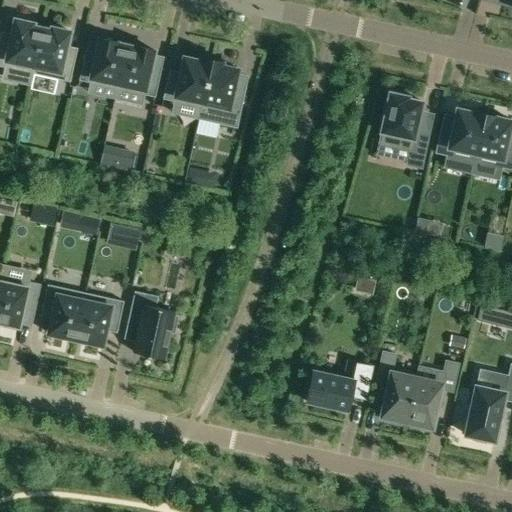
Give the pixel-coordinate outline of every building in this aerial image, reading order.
[(1,31),(0,37),(0,66),(4,67),(32,73),(42,28),(32,26),(33,23),(15,19),(12,33),(1,31)] [(42,28),(32,73),(70,82),(77,48),(67,46),(70,31),(52,28),(51,30),(42,28)] [(85,51),(79,80),(117,88),(126,45),(117,43),(117,42),(99,38),(96,53),(85,51)] [(126,45),(117,88),(155,97),(161,68),(151,66),(155,51),(137,47),(137,48),(126,45)] [(169,70),(163,97),(174,101),(200,107),(195,131),(196,131),(198,119),(201,107),(212,60),(201,57),(200,61),(184,57),(180,72),(169,70)] [(198,119),(196,131),(199,119),(237,128),(246,87),(235,85),(238,69),(222,65),(222,62),(212,60),(201,107),(198,119)] [(390,92),(379,141),(410,148),(406,165),(421,168),(430,129),(416,126),(422,102),(408,98),(408,96),(390,92)] [(122,107),(146,108),(147,96),(123,95),(122,107)] [(441,125),(435,153),(474,161),(485,113),(474,111),(474,112),(457,108),(453,128),(441,125)] [(485,113),(474,161),(511,169),(511,141),(507,140),(511,120),(495,117),(495,116),(485,113)] [(104,148),(100,165),(115,168),(118,151),(104,148)] [(190,169),(187,182),(200,184),(203,171),(190,169)] [(35,203),(30,222),(40,224),(45,205),(35,203)] [(62,211),(59,226),(77,230),(81,215),(62,211)] [(416,218),(413,232),(427,235),(430,221),(416,218)] [(132,226),(130,238),(142,241),(145,229),(132,226)] [(487,236),(485,247),(499,250),(502,239),(487,236)] [(1,276),(0,280),(0,322),(1,323),(17,326),(17,327),(19,327),(19,325),(22,312),(33,314),(39,285),(1,276)] [(48,284),(41,316),(51,318),(48,333),(66,337),(66,338),(75,340),(85,293),(48,284)] [(134,291),(127,322),(140,325),(133,352),(164,359),(170,332),(175,333),(179,316),(173,315),(174,311),(156,307),(158,296),(134,291)] [(85,293),(75,340),(84,342),(85,341),(103,345),(106,330),(116,332),(123,301),(85,293)] [(453,336),(451,347),(463,349),(465,339),(453,336)] [(383,352),(377,379),(389,382),(381,416),(386,417),(385,421),(401,425),(402,420),(406,421),(416,377),(392,372),(395,354),(383,352)] [(313,370),(306,401),(347,410),(351,395),(364,398),(371,367),(348,361),(345,377),(313,370)] [(416,377),(406,421),(411,422),(410,427),(426,430),(427,426),(432,427),(440,389),(452,391),(459,364),(447,361),(442,383),(416,377)] [(472,405),(465,434),(473,436),(472,440),(486,443),(487,439),(494,441),(506,388),(492,385),(491,389),(476,385),(475,391),(471,390),(468,404),(472,405)]
